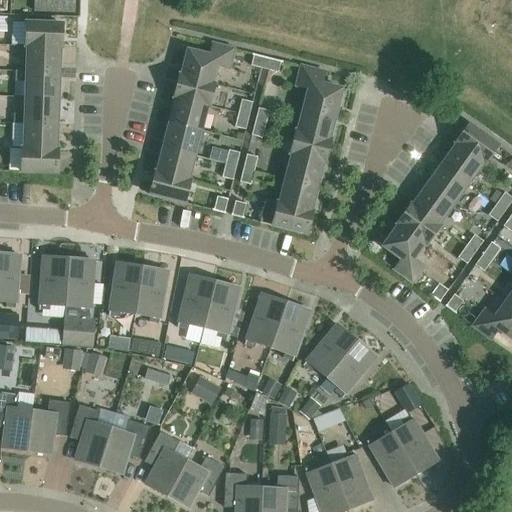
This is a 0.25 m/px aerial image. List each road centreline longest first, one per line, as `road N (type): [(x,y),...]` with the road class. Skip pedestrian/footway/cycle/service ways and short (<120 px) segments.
road 1 (residential): [(331,278),(103,224)]
road 2 (residential): [(467,416),(427,347),(383,306),(331,278)]
road 3 (residential): [(331,278),(410,100)]
road 4 (residential): [(103,224),(119,79)]
